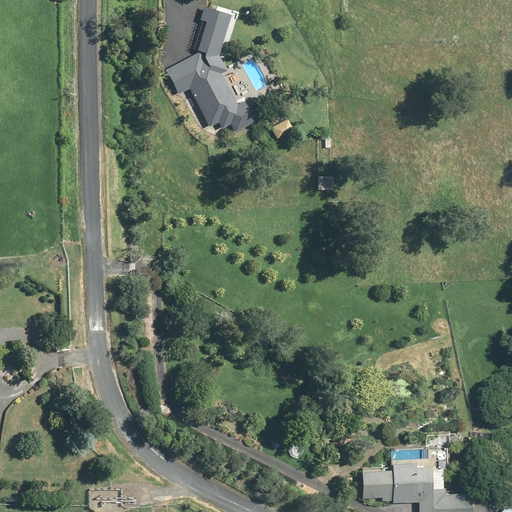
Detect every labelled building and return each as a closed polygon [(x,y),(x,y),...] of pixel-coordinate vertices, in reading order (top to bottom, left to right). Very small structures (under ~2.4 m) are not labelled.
[(231,132),(252,123),(242,101),(237,103),(217,56),(230,16),(201,7),(197,20),(183,61),(164,69),(174,93),(187,88),(204,127),(214,123),(217,130),(228,125),(231,132)] [(286,119),(268,127),(273,137),(291,129),(286,119)] [(332,175),(316,174),(315,190),(331,190),(332,175)] [(500,431),(481,430),(481,442),(500,442),(500,431)] [(379,502),(416,501),(416,511),(469,511),(469,494),(447,494),(446,433),(425,434),(425,448),(388,449),(389,470),(358,470),(358,497),(379,497),(379,502)]
